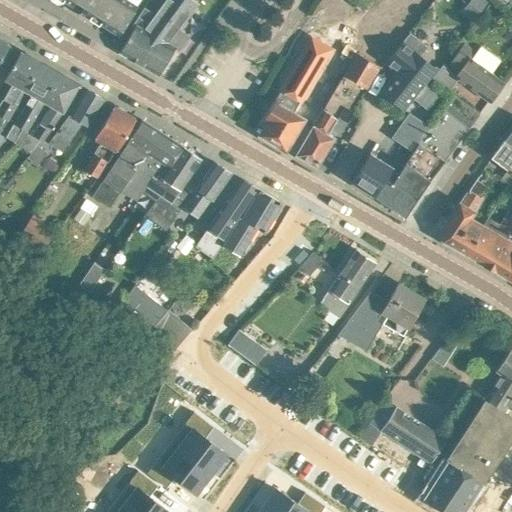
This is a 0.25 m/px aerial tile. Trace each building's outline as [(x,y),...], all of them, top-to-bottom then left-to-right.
[(127,0),(63,0),(73,6),(73,4),(81,9),(80,11),(119,35),(137,6),(127,0)] [(159,31),(163,25),(178,5),(173,2),(174,0),(164,0),(155,13),(144,7),(131,25),(134,26),(119,52),(139,64),(159,31)] [(167,43),(194,1),(192,0),(174,0),(173,2),(178,5),(163,25),(159,31),(139,64),(158,74),(174,47),(167,43)] [(486,0),(471,0),(470,2),(482,11),(489,2),(486,0)] [(387,30),(374,52),(387,59),(400,38),(387,30)] [(399,71),(382,92),(386,95),(383,98),(396,109),(398,105),(402,108),(410,99),(427,112),(439,97),(422,84),(435,68),(420,56),(427,47),(409,32),(386,61),(399,71)] [(292,114),(330,49),(311,38),(264,117),(269,120),(260,135),(285,149),(302,120),(292,114)] [(0,60),(9,45),(0,39),(0,60)] [(503,82),(489,72),(499,59),(479,45),(471,56),(467,54),(469,51),(461,46),(448,64),(459,72),(455,77),(489,101),(503,82)] [(23,90),(39,61),(20,51),(4,80),(12,84),(1,102),(0,101),(0,115),(7,119),(24,91),(23,90)] [(327,134),(344,105),(353,111),(379,66),(356,53),(342,75),(330,97),(296,154),(304,159),(303,160),(311,165),(312,164),(316,166),(333,138),(327,134)] [(42,101),(59,73),(39,61),(23,90),(24,91),(30,94),(16,119),(13,118),(12,121),(27,131),(43,102),(42,101)] [(62,111),(69,102),(79,84),(59,73),(42,101),(43,102),(50,106),(35,130),(32,129),(30,133),(39,138),(44,141),(62,111)] [(89,127),(95,117),(105,99),(84,87),(74,105),(68,115),(50,138),(62,148),(81,122),(89,127)] [(430,180),(459,141),(480,114),(454,95),(445,108),(427,133),(414,150),(389,183),(384,180),(373,196),(404,217),(430,180)] [(116,150),(125,136),(135,119),(124,113),(123,109),(119,107),(116,108),(112,106),(102,123),(94,137),(101,141),(84,170),(97,178),(114,149),(116,150)] [(167,166),(180,145),(141,120),(131,137),(91,196),(108,208),(121,190),(137,200),(142,192),(148,184),(146,183),(151,175),(155,178),(158,174),(160,175),(167,166)] [(29,152),(26,156),(36,163),(45,150),(39,146),(44,141),(39,138),(29,152)] [(511,145),(504,140),(490,157),(511,173),(511,174),(504,185),(511,189),(511,145)] [(181,189),(190,175),(201,159),(180,145),(167,166),(160,175),(158,174),(155,178),(151,175),(146,183),(148,184),(142,192),(177,215),(190,195),(181,189)] [(373,196),(391,167),(369,153),(351,182),(373,196)] [(213,200),(232,172),(214,162),(182,208),(197,218),(210,199),(213,200)] [(222,244),(239,217),(258,188),(241,178),(194,246),(212,258),(222,244)] [(472,220),(471,216),(488,187),(476,179),(441,231),(443,240),(467,254),(482,226),(472,220)] [(264,232),(281,202),(258,188),(239,217),(222,244),(239,255),(256,227),(264,232)] [(83,196),(70,216),(83,225),(96,205),(83,196)] [(166,231),(176,217),(153,201),(143,216),(166,231)] [(511,228),(511,215),(507,213),(500,225),(487,218),(482,226),(467,254),(480,261),(479,262),(489,268),(511,228)] [(38,255),(50,237),(29,222),(16,240),(38,255)] [(129,234),(118,226),(95,259),(106,267),(129,234)] [(511,228),(489,268),(499,274),(500,273),(511,279),(511,228)] [(338,318),(365,279),(376,262),(356,249),(323,298),(332,304),(327,311),(338,318)] [(310,275),(322,259),(312,252),(300,267),(310,275)] [(403,335),(424,299),(398,283),(384,306),(367,297),(371,292),(370,291),(358,307),(336,334),(365,351),(381,323),(385,325),(403,335)] [(136,291),(126,304),(153,325),(163,312),(136,291)] [(191,331),(168,311),(152,329),(175,349),(191,331)] [(227,344),(230,346),(255,364),(265,349),(238,330),(227,344)] [(445,337),(433,360),(443,366),(455,343),(445,337)] [(511,407),(511,348),(510,347),(495,370),(500,374),(483,400),(504,412),(509,405),(511,407)] [(482,481),(511,435),(511,417),(504,412),(483,400),(445,457),(449,459),(482,481)] [(445,438),(395,406),(380,430),(381,430),(428,463),(435,455),(445,438)] [(193,411),(170,442),(210,473),(226,453),(205,437),(213,426),(193,411)] [(369,422),(359,437),(372,445),(381,430),(380,430),(369,422)] [(170,442),(147,472),(166,487),(174,477),(195,493),(210,473),(170,442)] [(449,459),(424,497),(447,511),(462,511),(482,481),(449,459)] [(138,470),(114,500),(129,511),(169,511),(170,511),(149,496),(157,485),(138,470)] [(275,488),(261,508),(266,511),(320,511),(325,505),(304,492),(297,503),(275,488)] [(129,511),(114,500),(105,511),(129,511)]
